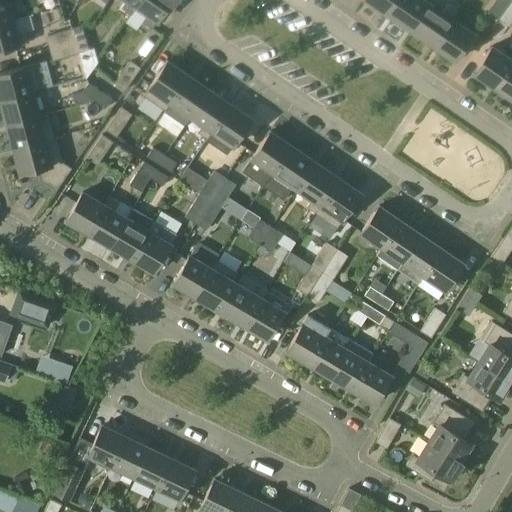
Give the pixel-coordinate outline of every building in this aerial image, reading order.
[(0,0),(0,23),(13,20),(7,0),(0,0)] [(126,0),(121,8),(130,14),(139,0),(126,0)] [(142,22),(152,29),(168,5),(171,7),(175,0),(139,0),(130,14),(131,14),(137,6),(148,14),(142,22)] [(367,0),(386,12),(394,0),(367,0)] [(394,0),(386,12),(410,29),(428,3),(423,0),(394,0)] [(495,0),(489,9),(499,16),(510,0),(495,0)] [(511,0),(510,0),(499,16),(509,24),(511,20),(511,0)] [(410,29),(434,45),(451,19),(452,20),(458,12),(448,5),(443,13),(428,3),(410,29)] [(452,20),(451,19),(434,45),(455,60),(473,34),(452,20)] [(0,23),(0,50),(29,42),(26,31),(16,33),(13,20),(0,23)] [(72,28),(75,41),(85,38),(81,25),(72,28)] [(48,48),(75,41),(72,28),(45,37),(48,48)] [(79,53),(86,78),(98,63),(94,48),(88,49),(85,38),(75,41),(79,53)] [(52,61),(79,53),(75,41),(48,48),(52,61)] [(473,72),(494,87),(511,61),(490,46),(473,72)] [(114,83),(125,90),(127,88),(141,68),(130,61),(114,83)] [(165,110),(188,76),(167,61),(143,96),(165,110)] [(494,87),(511,99),(511,61),(494,87)] [(0,72),(0,95),(1,99),(32,91),(32,92),(41,90),(35,64),(0,72)] [(191,116),(209,90),(188,76),(165,110),(165,111),(164,112),(185,126),(192,116),(191,116)] [(82,92),(94,100),(100,91),(88,83),(82,92)] [(197,132),(206,139),(230,104),(209,90),(191,116),(192,116),(203,124),(197,132)] [(1,99),(7,124),(38,116),(38,115),(32,92),(32,91),(1,99)] [(94,100),(106,108),(112,100),(100,91),(94,100)] [(206,141),(227,155),(251,119),(230,104),(206,139),(207,139),(206,141)] [(105,130),(116,137),(132,114),(121,107),(105,130)] [(44,140),(44,139),(41,126),(50,124),(47,112),(38,115),(38,116),(7,124),(14,148),(44,140)] [(273,172),(291,146),(269,131),(251,157),(273,172)] [(86,158),(97,166),(113,142),(102,134),(86,158)] [(40,180),(56,191),(71,168),(60,160),(54,137),(44,139),(44,140),(14,148),(20,173),(37,169),(40,180)] [(297,188),(315,162),(291,146),(273,172),(294,186),(297,188)] [(147,157),(159,165),(164,156),(152,148),(147,157)] [(159,165),(171,172),(177,163),(164,156),(159,165)] [(273,172),(251,157),(242,172),(263,186),(273,172)] [(138,171),(150,178),(156,169),(144,162),(138,171)] [(306,207),(315,213),(339,179),(315,162),(297,188),(312,199),(306,207)] [(150,178),(162,186),(168,177),(156,169),(150,178)] [(214,170),(199,193),(210,200),(223,179),(225,177),(214,170)] [(294,186),(273,172),(263,186),(284,200),(294,186)] [(210,200),(221,207),(236,184),(225,177),(223,179),(210,200)] [(315,213),(337,228),(360,194),(339,179),(315,213)] [(66,220),(88,233),(109,197),(109,196),(104,205),(82,192),(66,220)] [(184,217),(195,224),(197,221),(210,200),(199,193),(184,217)] [(88,233),(110,246),(126,218),(114,211),(119,202),(109,197),(88,233)] [(195,224),(206,231),(221,207),(210,200),(197,221),(195,224)] [(381,246),(399,220),(378,206),(360,232),(381,246)] [(153,223),(131,210),(126,218),(110,246),(132,258),(153,223)] [(254,228),(265,235),(271,227),(260,219),(254,228)] [(402,261),(420,235),(399,220),(381,246),(376,255),(397,270),(403,261),(402,261)] [(170,244),(176,234),(154,221),(153,223),(132,258),(154,272),(170,244)] [(265,235),(277,243),(283,235),(271,227),(265,235)] [(248,237),(259,245),(265,235),(254,228),(248,237)] [(259,245),(271,252),(277,243),(265,235),(259,245)] [(419,284),(424,276),(423,275),(441,249),(420,235),(402,261),(403,261),(397,270),(419,284)] [(489,258),(499,265),(511,247),(511,243),(503,237),(489,258)] [(311,265),(321,272),(335,251),(324,244),(311,265)] [(423,275),(424,276),(444,289),(462,263),(441,249),(423,275)] [(321,272),(332,279),(346,257),(335,251),(321,272)] [(285,260),(305,272),(309,263),(289,252),(285,260)] [(189,256),(173,283),(195,296),(211,269),(211,268),(189,256)] [(195,296),(220,311),(236,284),(234,282),(234,281),(237,273),(216,260),(211,268),(211,269),(195,296)] [(297,286),(308,293),(321,272),(311,265),(297,286)] [(308,293),(319,300),(332,279),(321,272),(308,293)] [(220,311),(245,326),(266,290),(257,284),(252,293),(236,284),(220,311)] [(363,295),(375,302),(380,293),(369,286),(363,295)] [(465,296),(477,304),(482,295),(470,288),(465,296)] [(47,326),(55,303),(17,290),(9,313),(47,326)] [(245,326),(268,339),(284,312),(271,304),(276,295),(266,290),(245,326)] [(375,302),(387,310),(393,301),(380,293),(375,302)] [(511,294),(502,311),(511,317),(511,294)] [(457,308),(469,316),(477,304),(465,296),(457,308)] [(355,309),(367,316),(372,307),(360,300),(355,309)] [(367,316),(389,330),(394,322),(372,307),(367,316)] [(419,330),(430,337),(444,316),(433,309),(419,330)] [(88,351),(98,318),(73,311),(63,344),(88,351)] [(0,332),(5,334),(10,320),(0,316),(0,332)] [(286,350),(308,363),(329,328),(308,316),(303,324),(302,323),(286,350)] [(511,333),(491,321),(479,339),(488,345),(478,361),(511,382),(511,381),(511,333)] [(403,357),(414,364),(427,342),(416,336),(396,322),(389,333),(409,346),(403,357)] [(308,363),(330,376),(351,341),(329,328),(308,363)] [(330,376),(352,389),(367,362),(368,362),(373,354),(351,341),(330,376)] [(0,382),(4,384),(7,378),(14,381),(19,368),(11,365),(12,363),(0,358),(0,382)] [(60,361),(54,378),(67,382),(72,365),(60,361)] [(451,392),(481,410),(491,394),(498,398),(503,392),(505,393),(511,382),(478,361),(468,377),(462,374),(451,392)] [(367,362),(352,389),(374,402),(390,375),(368,362),(367,362)] [(44,403),(58,407),(66,384),(53,379),(52,381),(47,379),(45,387),(49,388),(44,403)] [(428,441),(461,462),(468,451),(466,450),(470,443),(463,438),(473,422),(444,403),(432,422),(438,425),(428,441)] [(376,439),(387,446),(400,424),(388,418),(376,439)] [(109,470),(125,437),(101,425),(86,458),(109,470)] [(112,465),(134,476),(148,447),(125,437),(109,470),(110,470),(112,465)] [(431,479),(443,487),(450,475),(452,477),(461,462),(428,441),(417,458),(412,454),(405,465),(430,481),(431,479)] [(134,476),(157,487),(170,458),(148,447),(134,476)] [(157,487),(180,498),(194,469),(170,458),(157,487)] [(52,494),(70,502),(84,471),(67,462),(52,494)] [(199,507),(209,511),(225,511),(236,490),(213,479),(199,507)] [(225,511),(253,511),(259,501),(236,490),(225,511)] [(42,511),(57,511),(61,504),(49,499),(42,511)] [(253,511),(281,511),(259,501),(253,511)]
